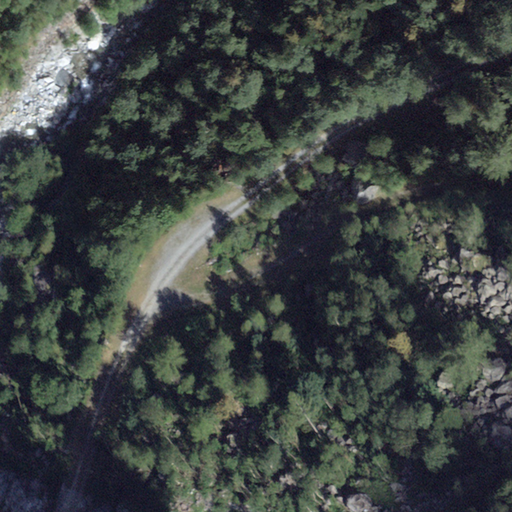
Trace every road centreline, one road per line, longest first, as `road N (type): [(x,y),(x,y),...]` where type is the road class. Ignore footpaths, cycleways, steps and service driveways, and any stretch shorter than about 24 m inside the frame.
road 1 (track): [(75,511),(134,323),(175,243),(403,93),(511,46)]
road 2 (track): [(139,311),(216,294),(294,264),(378,198),(461,175),(511,171)]
